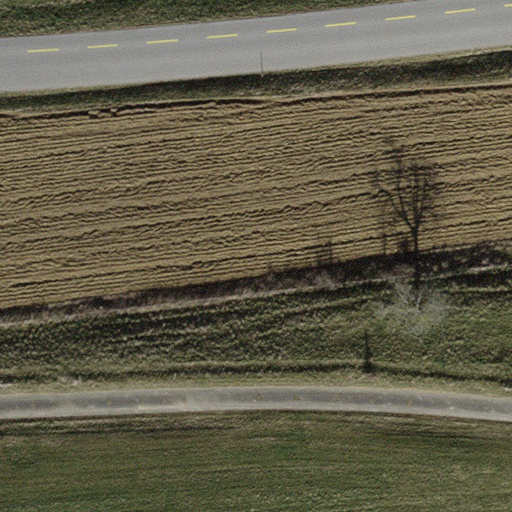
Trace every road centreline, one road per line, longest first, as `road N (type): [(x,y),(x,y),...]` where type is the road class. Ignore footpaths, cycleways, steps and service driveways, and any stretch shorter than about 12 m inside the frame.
road 1 (track): [(511,378),(427,349),(0,363)]
road 2 (tertiary): [(0,64),(145,60),(511,26)]
